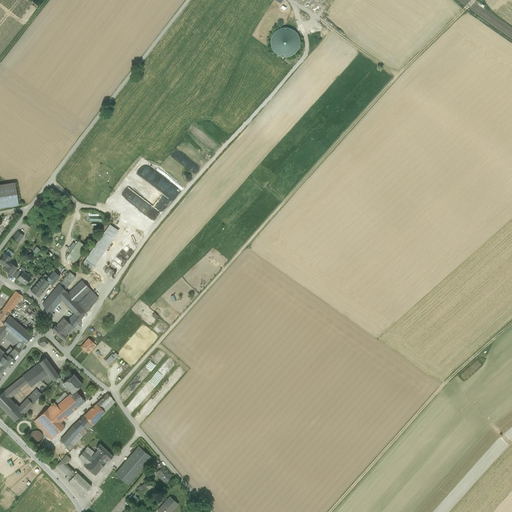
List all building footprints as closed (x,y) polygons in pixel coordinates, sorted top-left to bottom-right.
[(271,41),(271,45),(272,49),(275,52),(278,55),(281,57),(285,57),(289,57),(293,55),(296,53),(299,49),(300,46),(300,42),(300,38),(298,34),(295,31),(292,29),(288,28),(284,28),(280,29),(276,31),(274,34),(272,37),(271,41)] [(178,150),(170,158),(183,171),(188,166),(189,168),(193,164),(178,150)] [(0,185),(0,207),(18,205),(14,183),(0,185)] [(136,188),(134,188),(135,186),(129,183),(126,188),(135,191),(136,188)] [(82,264),(92,270),(119,231),(109,224),(82,264)] [(14,238),(20,241),(25,233),(18,230),(14,238)] [(67,258),(75,263),(86,247),(78,241),(67,258)] [(121,250),(115,261),(117,262),(114,267),(120,271),(129,255),(121,250)] [(0,260),(0,261),(7,267),(11,262),(9,261),(12,258),(6,253),(0,260)] [(15,269),(17,267),(11,262),(7,267),(5,270),(11,275),(11,274),(15,269)] [(105,272),(112,276),(116,270),(109,266),(105,272)] [(42,285),(46,288),(50,283),(52,285),(59,275),(54,271),(50,277),(45,274),(39,282),(42,285)] [(22,272),(21,274),(17,279),(25,285),(31,278),(22,272)] [(69,272),(59,284),(65,290),(76,277),(69,272)] [(68,293),(86,312),(91,308),(98,298),(82,280),(68,293)] [(31,291),(39,297),(46,288),(42,285),(39,282),(31,291)] [(43,304),(50,318),(54,313),(51,311),(61,300),(68,293),(65,290),(59,284),(43,304)] [(8,302),(15,307),(23,296),(16,291),(8,302)] [(68,293),(61,300),(75,314),(80,320),(86,312),(68,293)] [(0,313),(5,320),(15,307),(8,302),(0,312),(0,313)] [(80,320),(75,314),(68,320),(73,326),(71,328),(73,330),(74,328),(77,324),(80,320)] [(20,341),(25,345),(32,335),(9,316),(2,326),(7,331),(20,341)] [(65,318),(59,324),(68,332),(71,328),(73,326),(68,320),(65,318)] [(55,326),(51,329),(64,340),(68,336),(66,335),(68,332),(59,324),(58,324),(56,327),(55,326)] [(89,338),(81,347),(89,354),(96,345),(89,338)] [(48,343),(44,339),(40,343),(43,347),(48,343)] [(13,349),(18,353),(25,345),(20,341),(13,349)] [(7,356),(13,349),(10,346),(4,354),(7,356)] [(7,356),(12,360),(18,353),(13,349),(7,356)] [(0,364),(0,372),(1,373),(12,360),(7,356),(0,364)] [(107,362),(109,365),(116,358),(113,356),(107,362)] [(55,371),(45,358),(39,362),(40,363),(48,374),(50,376),(55,371)] [(48,374),(40,363),(3,392),(9,398),(19,390),(18,389),(26,382),(31,387),(48,374)] [(59,376),(55,371),(50,376),(53,380),(59,376)] [(82,384),(73,374),(63,383),(63,384),(63,385),(65,387),(66,387),(67,387),(72,392),(75,390),(82,384)] [(9,398),(3,392),(0,394),(0,405),(15,421),(24,413),(24,414),(42,394),(36,389),(19,408),(9,398)] [(85,401),(75,390),(72,392),(70,394),(80,405),(85,401)] [(61,422),(80,405),(70,394),(68,396),(65,393),(34,421),(51,439),(65,426),(61,422)] [(111,397),(107,393),(73,426),(60,440),(66,446),(64,448),(68,452),(115,402),(111,397)] [(113,456),(100,444),(96,447),(98,449),(96,451),(106,462),(108,459),(109,460),(113,456)] [(86,463),(95,452),(87,446),(78,457),(86,463)] [(116,473),(128,484),(151,457),(138,446),(116,473)] [(95,475),(106,462),(96,451),(95,452),(86,463),(84,466),(95,475)] [(68,481),(76,473),(66,464),(71,459),(67,455),(57,465),(68,475),(65,478),(68,481)] [(171,476),(164,467),(161,469),(157,472),(164,481),(171,476)] [(91,486),(77,472),(76,473),(68,481),(83,495),(91,486)] [(137,491),(143,497),(152,486),(146,481),(137,491)] [(130,499),(135,504),(139,499),(134,495),(130,499)] [(174,508),(167,501),(161,507),(160,507),(157,510),(159,511),(168,511),(171,510),(172,510),(174,508)]
